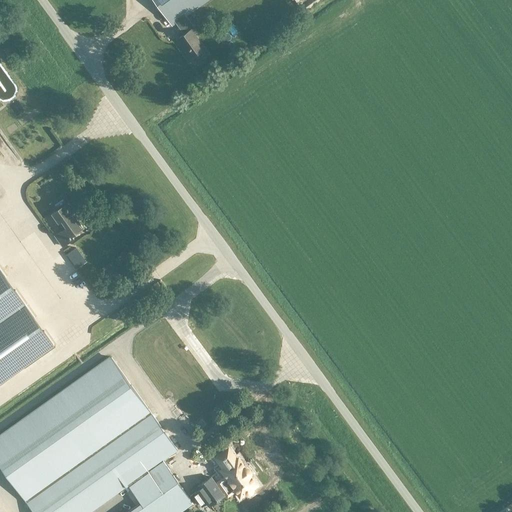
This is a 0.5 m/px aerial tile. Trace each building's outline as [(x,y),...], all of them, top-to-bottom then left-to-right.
[(154,0),(172,25),(175,23),(186,15),(207,0),(154,0)] [(198,32),(186,15),(175,23),(184,35),(177,39),(191,58),(204,49),(194,34),(198,32)] [(63,194),(49,204),(55,212),(52,213),(58,222),(57,223),(56,225),(59,229),(62,229),(63,230),(55,235),(63,246),(74,238),(72,235),(83,227),(76,218),(75,218),(71,213),(79,208),(73,199),(68,202),(63,194)] [(123,261),(129,270),(135,267),(129,257),(123,261)] [(0,383),(54,345),(0,268),(0,383)] [(117,278),(111,269),(105,272),(111,282),(117,278)] [(66,335),(59,340),(62,344),(69,339),(66,335)] [(177,450),(148,409),(111,357),(0,436),(0,465),(23,498),(32,511),(91,511),(128,486),(141,504),(146,511),(181,511),(193,503),(192,502),(189,497),(163,461),(177,450)] [(226,462),(214,470),(221,480),(218,482),(237,509),(254,497),(236,470),(233,472),(226,462)] [(206,502),(219,496),(208,475),(195,481),(206,502)] [(193,488),(187,492),(196,504),(197,503),(201,509),(206,505),(193,488)]
